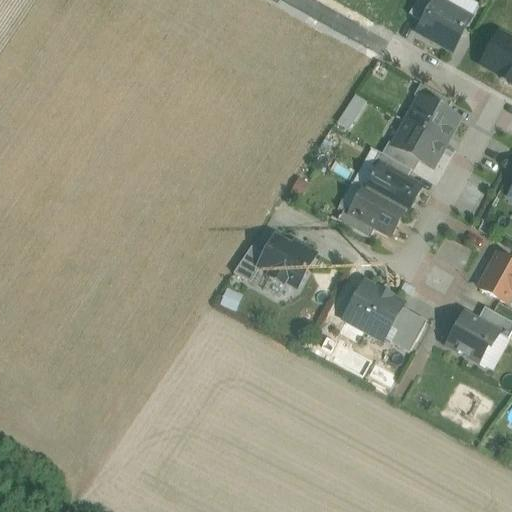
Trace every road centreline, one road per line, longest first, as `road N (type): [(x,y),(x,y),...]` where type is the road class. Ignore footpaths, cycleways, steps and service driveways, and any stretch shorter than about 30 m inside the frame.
road 1 (residential): [(281,213),(400,278),(494,108)]
road 2 (residential): [(494,108),(388,49)]
